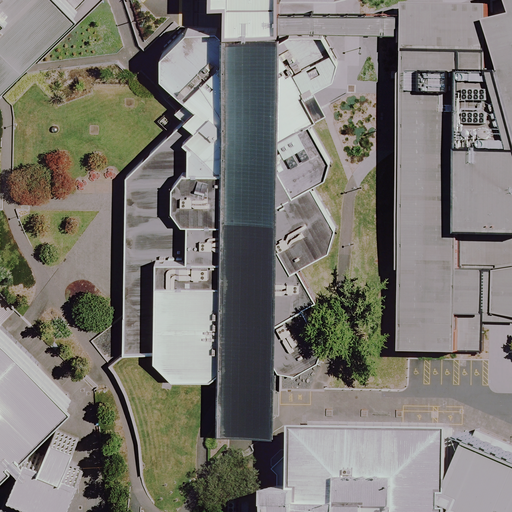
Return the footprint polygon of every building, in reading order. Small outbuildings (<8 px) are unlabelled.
[(0,0),(0,101),(29,74),(40,62),(101,4),(97,0),(0,0)] [(284,371),(299,374),(322,361),(327,346),(307,307),(321,300),(303,267),(334,251),(341,227),(317,185),(331,177),(336,160),(315,123),(330,114),(318,91),(338,80),(343,63),(327,34),(293,34),(292,27),(292,0),(229,0),(228,25),(189,25),(163,48),(164,74),(190,117),(131,175),(127,354),(155,354),(178,379),(213,381),(213,407),(212,432),(237,432),(282,433),(284,371)] [(511,0),(493,6),(499,30),(474,39),(511,196),(511,0)] [(484,13),(394,11),(390,362),(449,363),(449,355),(479,355),(480,326),(511,325),(511,197),(474,39),(484,13)] [(93,397),(0,302),(0,488),(35,454),(42,447),(93,397)] [(465,511),(465,497),(467,461),(468,412),(312,407),(312,468),(289,467),(288,511),(465,511)] [(511,511),(511,435),(488,425),(467,461),(465,497),(500,511),(511,511)] [(17,481),(3,511),(82,511),(99,471),(84,464),(93,439),(70,430),(61,453),(46,447),(45,450),(42,447),(35,454),(40,461),(29,486),(17,481)]
